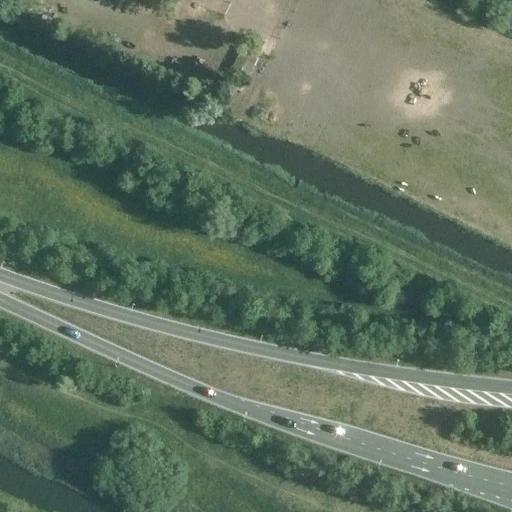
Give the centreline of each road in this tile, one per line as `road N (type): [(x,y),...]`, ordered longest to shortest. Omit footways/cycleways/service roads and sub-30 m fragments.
road 1 (primary): [(0,299),(251,410),(511,488)]
road 2 (primary): [(511,391),(292,357),(134,321),(0,277)]
